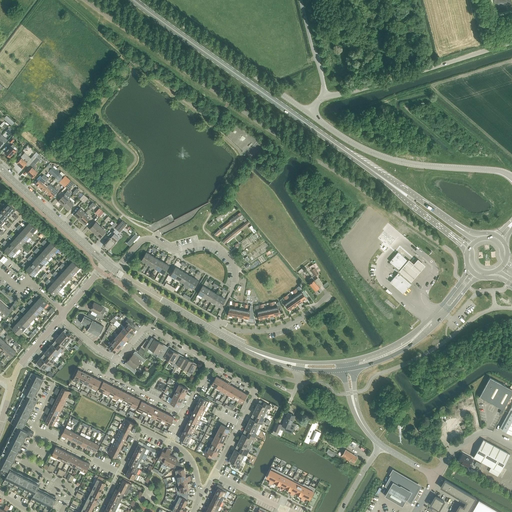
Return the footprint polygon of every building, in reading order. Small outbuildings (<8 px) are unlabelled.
[(15,132),(10,127),(6,131),(11,136),(15,132)] [(2,135),(0,137),(0,145),(4,141),(6,143),(8,141),(2,135)] [(10,157),(16,151),(13,148),(15,146),(13,144),(5,153),(7,154),(7,156),(8,157),(10,157)] [(42,157),(39,155),(37,157),(34,155),(33,156),(31,158),(25,153),(24,153),(20,157),(21,158),(17,163),(22,168),(25,165),(28,167),(32,162),(35,165),(42,157)] [(48,171),(52,174),(56,169),(52,166),(52,167),(49,164),(45,168),(48,171)] [(33,178),(38,172),(35,169),(36,168),(34,166),(27,173),(33,178)] [(60,173),(56,169),(52,174),(56,177),(60,173)] [(36,184),(40,188),(46,181),(46,180),(48,178),(44,175),(42,177),(36,184)] [(69,182),(71,180),(65,175),(60,181),(65,187),(70,182),(69,182)] [(46,181),(40,188),(44,191),(50,184),(46,181)] [(71,181),(66,187),(69,189),(74,183),(71,181)] [(44,191),(48,195),(54,188),(50,184),(44,191)] [(52,198),(58,191),(54,188),(48,195),(52,198)] [(79,188),(78,189),(79,190),(78,192),(80,191),(81,192),(78,196),(80,198),(80,199),(82,201),(86,196),(84,194),(82,193),(83,191),(79,188)] [(61,204),(62,203),(64,205),(69,199),(71,197),(66,192),(60,200),(59,199),(58,201),(61,204)] [(74,203),(69,199),(64,205),(66,207),(65,208),(68,210),(70,209),(69,208),(74,203)] [(11,213),(15,209),(8,203),(4,207),(11,213)] [(222,218),(225,217),(224,216),(235,209),(233,206),(215,217),(218,221),(220,220),(220,219),(222,217),(222,218)] [(4,207),(1,211),(6,216),(8,217),(11,213),(4,207)] [(79,219),(82,216),(85,213),(80,208),(75,214),(75,213),(73,215),(77,218),(78,218),(79,219)] [(229,220),(230,221),(220,228),(223,232),(225,231),(224,229),(240,218),(241,219),(244,217),(240,212),(229,220)] [(90,217),(85,213),(82,216),(79,219),(81,221),(81,222),(84,225),(86,223),(85,222),(90,217)] [(223,240),(225,243),(250,223),(248,220),(247,221),(246,219),(242,222),(244,224),(223,240)] [(120,232),(126,224),(122,220),(115,228),(120,232)] [(30,222),(26,227),(33,233),(37,229),(30,222)] [(93,232),(95,233),(101,227),(96,222),(91,227),(89,229),(93,232)] [(29,237),(33,233),(26,227),(23,230),(29,237)] [(102,237),(101,236),(106,231),(101,227),(95,233),(97,235),(97,236),(100,239),(102,237)] [(23,230),(19,234),(26,241),(29,237),(23,230)] [(22,244),(26,241),(19,234),(15,238),(22,244)] [(135,234),(127,243),(130,246),(133,242),(134,243),(140,236),(139,235),(138,236),(135,234)] [(110,237),(103,244),(109,250),(118,241),(113,236),(111,238),(110,237)] [(15,238),(12,242),(19,248),(22,244),(15,238)] [(12,242),(8,246),(15,252),(19,248),(12,242)] [(58,248),(51,242),(48,246),(55,252),(58,248)] [(12,256),(15,252),(8,246),(5,250),(12,256)] [(51,256),(55,252),(48,246),(44,250),(51,256)] [(48,260),(51,256),(44,250),(40,254),(48,260)] [(146,252),(141,260),(146,263),(151,255),(146,252)] [(408,261),(398,252),(390,261),(400,270),(408,261)] [(40,254),(37,258),(44,264),(48,260),(40,254)] [(146,263),(151,266),(155,257),(151,255),(146,263)] [(160,260),(155,257),(151,266),(155,268),(160,260)] [(41,268),(44,264),(37,258),(33,262),(41,268)] [(32,260),(28,264),(30,266),(37,272),(41,268),(33,262),(32,260)] [(155,268),(160,271),(164,263),(160,260),(155,268)] [(409,260),(408,261),(400,270),(399,272),(410,283),(413,279),(416,276),(419,272),(422,269),(424,266),(417,260),(414,262),(413,264),(410,261),(409,260)] [(73,261),(69,265),(76,272),(80,268),(73,261)] [(164,263),(160,271),(164,274),(169,266),(164,263)] [(316,263),(309,266),(311,270),(315,276),(318,274),(317,272),(320,270),(316,263)] [(65,269),(72,275),(76,272),(69,265),(65,269)] [(26,270),(33,276),(37,272),(30,266),(26,270)] [(170,275),(175,278),(180,270),(175,267),(170,275)] [(69,279),(72,275),(65,269),(62,273),(69,279)] [(175,278),(180,281),(185,273),(180,270),(175,278)] [(65,283),(69,279),(62,273),(58,277),(65,283)] [(189,275),(185,273),(180,281),(184,284),(189,275)] [(410,286),(410,285),(411,284),(398,273),(397,274),(390,282),(392,284),(396,287),(400,291),(403,293),(410,286)] [(184,284),(189,286),(194,278),(189,275),(184,284)] [(58,277),(55,281),(62,287),(65,283),(58,277)] [(311,277),(309,279),(311,282),(309,284),(315,291),(320,287),(311,277)] [(189,286),(194,289),(198,281),(194,278),(189,286)] [(55,281),(51,285),(58,291),(62,287),(55,281)] [(165,286),(174,291),(176,287),(166,282),(165,286)] [(55,295),(58,291),(51,285),(48,289),(55,295)] [(203,286),(198,294),(203,297),(207,288),(203,286)] [(1,291),(13,301),(15,299),(3,288),(1,291)] [(203,297),(207,299),(212,291),(207,288),(203,297)] [(212,291),(207,299),(212,302),(216,294),(212,291)] [(302,292),(297,295),(302,301),(306,298),(302,292)] [(212,302),(216,305),(221,296),(216,294),(212,302)] [(298,304),(302,301),(297,295),(293,298),(298,304)] [(216,305),(221,307),(226,299),(221,296),(216,305)] [(48,303),(40,297),(37,301),(44,307),(48,303)] [(293,298),(289,301),(293,307),(298,304),(293,298)] [(16,300),(12,305),(9,309),(0,300),(0,312),(5,317),(11,310),(14,307),(18,302),(16,300)] [(37,301),(33,305),(40,311),(44,307),(37,301)] [(289,310),(293,307),(289,301),(284,304),(289,310)] [(103,314),(106,309),(103,307),(94,303),(90,309),(98,313),(96,316),(102,320),(105,315),(103,314)] [(37,315),(40,311),(33,305),(30,309),(37,315)] [(30,309),(26,313),(33,319),(37,315),(30,309)] [(30,323),(33,319),(26,313),(23,317),(30,323)] [(87,330),(98,336),(104,326),(84,316),(81,323),(89,327),(87,330)] [(26,327),(30,323),(23,317),(19,321),(26,327)] [(128,323),(125,327),(132,333),(135,329),(133,328),(135,326),(127,319),(125,321),(128,323)] [(19,321),(15,324),(23,331),(26,327),(19,321)] [(19,335),(23,331),(15,324),(12,329),(19,335)] [(129,337),(132,333),(125,327),(121,331),(129,337)] [(73,339),(75,337),(66,330),(64,332),(63,331),(59,335),(68,343),(72,339),(73,339)] [(121,331),(118,335),(125,341),(129,337),(121,331)] [(57,341),(55,343),(64,350),(66,348),(65,347),(68,343),(59,335),(55,340),(57,341)] [(122,345),(125,341),(118,335),(115,339),(122,345)] [(115,339),(111,343),(119,349),(122,345),(115,339)] [(151,339),(145,349),(148,351),(147,351),(152,354),(159,342),(154,340),(153,340),(151,339)] [(4,341),(0,345),(0,349),(2,351),(8,344),(4,341)] [(159,342),(152,354),(156,357),(157,356),(160,358),(166,348),(163,346),(163,345),(159,342)] [(62,353),(64,350),(55,343),(53,345),(52,344),(48,349),(57,356),(61,352),(62,353)] [(119,349),(111,343),(108,346),(116,353),(119,349)] [(2,351),(6,355),(12,348),(8,344),(2,351)] [(10,359),(16,352),(12,348),(6,355),(10,359)] [(164,357),(169,360),(174,351),(169,348),(169,349),(166,348),(160,358),(163,359),(164,357)] [(46,354),(44,356),(52,364),(54,361),(54,360),(57,356),(48,349),(44,353),(46,354)] [(132,356),(130,358),(138,365),(141,361),(143,362),(145,360),(135,351),(132,355),(132,356)] [(169,360),(173,362),(172,365),(175,366),(181,356),(178,355),(178,354),(174,351),(169,360)] [(40,369),(42,367),(46,370),(49,365),(50,366),(52,364),(44,356),(42,359),(41,357),(35,364),(40,369)] [(184,358),(181,356),(175,366),(178,368),(179,366),(184,369),(189,360),(184,357),(184,358)] [(134,373),(136,370),(134,368),(138,365),(130,358),(128,360),(127,360),(124,364),(134,373)] [(188,371),(187,373),(190,375),(196,365),(193,364),(193,363),(189,360),(184,369),(188,371)] [(78,369),(73,380),(77,383),(78,381),(83,372),(78,369)] [(32,372),(29,377),(41,383),(43,378),(32,372)] [(87,374),(83,372),(78,381),(83,383),(87,374)] [(87,374),(83,383),(87,385),(92,376),(87,374)] [(87,385),(92,387),(96,378),(92,376),(87,385)] [(216,376),(211,385),(216,387),(221,379),(216,376)] [(39,388),(41,383),(29,377),(27,382),(39,388)] [(479,396),(503,410),(511,393),(511,389),(490,377),(479,396)] [(97,390),(101,381),(96,378),(92,387),(97,390)] [(216,387),(220,390),(225,381),(221,379),(216,387)] [(99,390),(104,392),(108,384),(103,381),(99,390)] [(225,381),(220,390),(224,392),(230,384),(225,381)] [(27,382),(24,387),(36,393),(39,388),(27,382)] [(108,384),(104,392),(108,395),(113,386),(108,384)] [(179,384),(177,389),(186,393),(188,389),(179,384)] [(224,392),(229,395),(234,386),(230,384),(224,392)] [(108,395),(113,397),(117,388),(113,386),(108,395)] [(234,386),(229,395),(233,398),(238,389),(234,386)] [(34,398),(36,393),(24,387),(22,392),(25,394),(25,393),(34,398)] [(60,393),(68,397),(71,392),(62,388),(60,393)] [(113,397),(117,399),(122,390),(117,388),(113,397)] [(186,393),(177,389),(174,393),(183,398),(186,393)] [(233,398),(238,400),(243,392),(238,389),(233,398)] [(126,393),(122,390),(117,399),(122,402),(126,393)] [(242,403),(247,394),(243,392),(238,400),(242,403)] [(25,394),(23,398),(34,404),(37,399),(34,398),(25,393),(25,394)] [(60,393),(57,397),(66,402),(68,397),(60,393)] [(126,393),(122,402),(126,404),(131,395),(126,393)] [(174,393),(172,398),(181,402),(183,398),(174,393)] [(126,404),(131,406),(135,397),(131,395),(126,404)] [(55,402),(63,406),(66,402),(57,397),(55,402)] [(136,408),(140,400),(135,397),(131,406),(136,408)] [(169,397),(167,401),(170,403),(179,407),(181,402),(172,398),(169,397)] [(209,401),(200,397),(198,402),(207,406),(209,401)] [(32,409),(34,404),(23,398),(20,403),(32,409)] [(142,401),(137,410),(142,412),(146,403),(142,401)] [(268,408),(269,409),(271,406),(261,401),(259,403),(258,403),(255,408),(266,413),(268,408)] [(55,402),(52,407),(61,411),(63,406),(55,402)] [(198,402),(196,406),(204,411),(207,406),(198,402)] [(20,403),(18,408),(30,414),(32,409),(20,403)] [(142,412),(146,415),(151,406),(146,403),(142,412)] [(511,405),(500,428),(511,435),(511,434),(511,405)] [(151,406),(146,415),(151,417),(155,408),(151,406)] [(194,411),(202,415),(204,411),(196,406),(194,411)] [(50,412),(58,416),(61,411),(52,407),(50,412)] [(27,419),(30,414),(18,408),(15,413),(27,419)] [(151,417),(155,419),(160,410),(155,408),(151,417)] [(254,414),(253,416),(263,422),(265,419),(263,418),(266,413),(255,408),(253,413),(254,414)] [(160,410),(155,419),(160,421),(164,412),(160,410)] [(194,411),(191,415),(200,420),(202,415),(194,411)] [(56,421),(58,416),(50,412),(48,417),(56,421)] [(160,421),(165,424),(169,415),(164,412),(160,421)] [(25,423),(27,419),(15,413),(13,418),(25,423)] [(288,413),(282,426),(293,430),(296,424),(292,422),(295,416),(288,413)] [(169,426),(174,417),(169,415),(165,424),(169,426)] [(189,420),(197,424),(200,420),(191,415),(189,420)] [(260,424),(262,424),(263,422),(253,416),(252,419),(250,418),(247,423),(258,429),(260,424)] [(45,422),(53,426),(56,421),(48,417),(45,422)] [(22,428),(24,426),(25,423),(13,418),(12,420),(11,422),(16,425),(22,428)] [(457,418),(448,429),(451,432),(453,428),(456,431),(462,422),(457,418)] [(125,419),(122,424),(131,428),(133,423),(125,419)] [(195,429),(197,424),(189,420),(187,425),(195,429)] [(308,433),(307,436),(309,437),(314,440),(318,432),(314,430),(317,423),(313,421),(310,428),(308,433)] [(255,434),(258,429),(247,423),(245,429),(246,429),(245,432),(255,437),(257,434),(255,434)] [(281,425),(277,423),(274,430),(272,434),(277,436),(278,432),(281,425)] [(120,429),(128,433),(131,428),(122,424),(120,429)] [(221,424),(218,429),(227,434),(230,429),(221,424)] [(16,425),(13,430),(25,436),(27,432),(28,431),(22,428),(16,425)] [(184,429),(193,433),(195,429),(187,425),(184,429)] [(428,426),(424,429),(432,441),(436,437),(428,426)] [(65,428),(61,436),(66,438),(70,430),(65,428)] [(126,438),(128,433),(120,429),(118,433),(126,438)] [(184,429),(182,434),(191,438),(193,433),(184,429)] [(216,434),(225,438),(227,434),(218,429),(216,434)] [(23,441),(25,436),(13,430),(11,435),(23,441)] [(66,438),(71,441),(75,432),(70,430),(66,438)] [(71,441),(76,443),(80,435),(75,432),(71,441)] [(80,435),(76,443),(81,446),(85,437),(86,435),(81,432),(80,435)] [(242,434),(240,439),(250,444),(253,439),(254,440),(255,437),(245,432),(244,435),(242,434)] [(118,433),(115,438),(123,442),(126,438),(118,433)] [(188,442),(188,443),(191,438),(182,434),(180,438),(182,440),(181,442),(186,445),(188,442)] [(216,434),(214,438),(223,443),(225,438),(216,434)] [(11,435),(8,440),(20,445),(23,441),(11,435)] [(90,440),(85,437),(81,446),(86,448),(90,440)] [(113,443),(121,447),(123,442),(115,438),(113,443)] [(212,443),(221,447),(223,443),(214,438),(212,443)] [(249,450),(248,449),(250,444),(240,439),(237,444),(239,445),(237,448),(248,453),(249,450)] [(491,467),(489,471),(498,476),(510,454),(483,439),(473,457),(491,467)] [(18,450),(20,445),(8,440),(6,444),(18,450)] [(86,448),(90,450),(95,442),(90,440),(86,448)] [(100,445),(99,444),(95,442),(90,450),(95,453),(100,445)] [(113,443),(110,448),(119,452),(121,447),(113,443)] [(212,443),(209,447),(218,452),(221,447),(212,443)] [(6,444),(4,449),(15,455),(18,450),(6,444)] [(144,453),(146,448),(151,451),(154,452),(155,449),(152,448),(143,444),(142,446),(138,444),(136,449),(144,453)] [(55,460),(57,457),(61,449),(56,447),(52,455),(50,457),(55,460)] [(213,455),(216,457),(218,452),(209,447),(207,452),(206,451),(204,454),(212,458),(213,455)] [(108,453),(116,457),(119,452),(110,448),(108,453)] [(234,449),(232,455),(242,460),(245,455),(246,456),(248,453),(237,448),(236,450),(234,449)] [(13,460),(15,455),(4,449),(1,454),(13,460)] [(57,457),(62,460),(66,451),(61,449),(57,457)] [(136,449),(133,454),(142,458),(144,453),(136,449)] [(162,451),(158,459),(163,462),(169,450),(167,449),(165,452),(162,451)] [(333,458),(336,453),(328,449),(326,453),(333,458)] [(168,464),(172,456),(169,454),(171,451),(169,450),(163,462),(162,463),(163,463),(161,467),(165,469),(168,464)] [(357,457),(346,450),(342,456),(349,461),(350,460),(354,462),(357,457)] [(66,451),(62,460),(66,462),(71,454),(66,451)] [(1,454),(0,456),(0,459),(11,465),(13,460),(1,454)] [(66,462),(71,464),(75,456),(71,454),(66,462)] [(131,459),(139,463),(142,458),(133,454),(131,459)] [(468,467),(472,459),(462,454),(458,461),(468,467)] [(232,455),(229,460),(231,461),(229,463),(234,465),(232,468),(238,471),(239,468),(240,468),(241,465),(240,465),(240,464),(243,466),(245,461),(242,460),(232,455)] [(80,459),(75,456),(71,464),(76,467),(80,459)] [(174,468),(177,466),(180,463),(177,459),(177,458),(172,456),(168,464),(173,467),(174,468)] [(469,467),(477,471),(481,464),(479,462),(479,463),(476,461),(476,460),(474,458),(469,467)] [(0,459),(0,465),(2,467),(8,470),(11,465),(0,459)] [(76,467),(81,469),(85,461),(80,459),(76,467)] [(131,465),(134,466),(137,468),(137,467),(139,463),(131,459),(128,464),(131,465)] [(81,469),(80,471),(84,474),(85,471),(86,472),(90,464),(90,463),(85,461),(83,466),(81,469)] [(180,463),(177,466),(174,468),(175,470),(176,475),(174,476),(185,474),(184,468),(180,463)] [(137,474),(139,468),(137,467),(137,468),(134,466),(131,465),(128,470),(138,475),(139,475),(137,474)] [(1,469),(0,471),(3,472),(2,473),(7,475),(9,470),(8,470),(2,467),(1,469)] [(271,479),(272,480),(277,470),(271,467),(266,477),(271,479)] [(4,481),(9,483),(15,471),(10,469),(9,470),(7,475),(4,481)] [(136,480),(138,475),(128,470),(126,475),(136,480)] [(277,483),(282,473),(277,470),(272,480),(273,481),(274,481),(274,482),(277,483)] [(15,471),(9,483),(14,486),(20,474),(15,471)] [(384,486),(389,488),(385,495),(402,506),(406,499),(411,501),(419,486),(393,471),(384,486)] [(283,485),(288,476),(282,473),(277,483),(280,485),(280,484),(282,485),(283,485)] [(14,486),(19,488),(25,476),(20,474),(14,486)] [(25,476),(19,488),(24,491),(29,479),(25,476)] [(106,483),(105,483),(106,480),(99,476),(95,484),(103,488),(106,483)] [(288,489),(293,478),(288,476),(283,485),(284,486),(285,487),(288,489)] [(293,491),(298,482),(293,479),(293,478),(288,489),(291,490),(292,490),(293,491)] [(24,491),(28,493),(34,481),(29,479),(24,491)] [(132,490),(129,489),(132,484),(123,479),(121,485),(132,490)] [(440,487),(458,497),(466,502),(464,507),(460,505),(455,511),(467,511),(476,498),(445,480),(440,487)] [(37,489),(39,484),(34,481),(28,493),(33,495),(37,489)] [(299,494),(304,484),(303,485),(298,482),(293,491),(295,491),(296,492),(296,493),(299,494)] [(95,484),(92,488),(101,493),(103,488),(95,484)] [(178,492),(177,494),(188,495),(188,490),(189,490),(188,484),(179,486),(176,487),(178,492)] [(217,484),(215,489),(217,489),(215,492),(224,497),(226,492),(227,491),(223,488),(223,487),(217,484)] [(304,496),(310,485),(309,485),(309,486),(304,484),(299,494),(301,496),(302,495),(303,496),(304,496)] [(121,485),(118,489),(124,492),(124,493),(127,494),(128,494),(129,492),(131,493),(132,490),(121,485)] [(310,485),(304,496),(305,497),(310,499),(315,488),(310,485)] [(90,493),(98,497),(101,493),(92,488),(90,493)] [(114,493),(122,497),(124,493),(124,492),(118,489),(116,488),(114,493)] [(31,501),(36,503),(42,491),(37,489),(33,495),(31,501)] [(42,491),(36,503),(41,505),(46,494),(42,491)] [(211,496),(222,501),(224,497),(215,492),(214,495),(212,494),(211,496)] [(90,493),(88,498),(96,502),(98,497),(90,493)] [(114,493),(111,498),(120,502),(122,497),(114,493)] [(41,505),(45,508),(51,496),(46,494),(41,505)] [(175,500),(177,501),(185,505),(188,500),(187,500),(188,495),(177,494),(177,495),(175,500)] [(50,510),(56,498),(51,496),(45,508),(50,510)] [(212,499),(211,502),(219,506),(222,501),(211,496),(211,498),(212,499)] [(439,510),(444,501),(435,496),(430,505),(439,510)] [(85,503),(94,507),(96,502),(88,498),(85,503)] [(109,503),(117,507),(120,502),(111,498),(109,503)] [(499,511),(479,500),(471,511),(499,511)] [(177,501),(175,506),(187,511),(188,510),(184,508),(185,505),(177,501)] [(207,505),(217,510),(219,506),(211,502),(209,504),(208,504),(207,505)] [(85,503),(83,508),(91,511),(94,507),(85,503)] [(109,503),(107,507),(115,511),(117,511),(119,508),(117,507),(109,503)]
